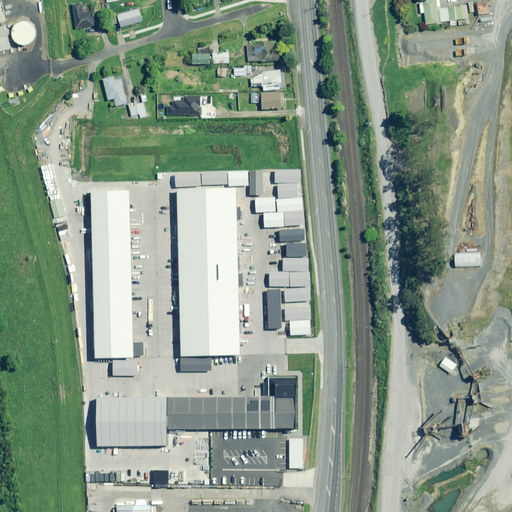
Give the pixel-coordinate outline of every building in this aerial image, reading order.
[(427,0),(423,1),(419,1),(421,13),(424,13),(426,24),(439,23),(437,10),(440,9),(439,0),(427,0)] [(83,13),(81,3),(72,4),(76,29),(95,26),(92,11),(83,13)] [(0,54),(5,54),(4,49),(10,48),(5,26),(0,26),(0,23),(4,23),(0,6),(0,54)] [(449,21),(450,26),(456,25),(456,20),(468,18),(466,6),(439,9),(441,22),(449,21)] [(138,9),(112,17),(114,24),(119,23),(121,28),(142,22),(138,9)] [(36,38),(36,34),(36,30),(34,26),(32,24),(28,22),(24,21),(21,21),(17,23),(14,26),(12,29),(11,33),(12,37),(14,40),(16,43),(20,45),(23,46),(27,45),(31,44),(34,41),(36,38)] [(279,60),(277,40),(272,41),(271,38),(257,40),(257,44),(246,45),(248,62),(262,60),(262,62),(279,60)] [(210,49),(198,49),(198,55),(193,54),(192,64),(209,65),(210,49)] [(229,63),(229,53),(213,53),(213,64),(229,63)] [(280,70),(264,72),(259,75),(259,76),(251,77),(252,87),(260,86),(263,88),(264,91),(279,89),(279,83),(281,83),(280,70)] [(114,80),(113,77),(103,79),(108,100),(114,99),(116,106),(127,103),(121,79),(114,80)] [(419,85),(398,87),(400,103),(413,101),(413,97),(420,97),(419,85)] [(281,109),(280,92),(261,93),(262,109),(281,109)] [(135,103),(129,104),(131,116),(129,116),(130,121),(147,116),(144,103),(136,105),(135,103)] [(247,105),(242,105),(242,116),(254,116),(254,110),(246,109),(247,105)] [(183,356),(239,355),(234,188),(177,190),(183,356)] [(93,358),(133,357),(128,190),(89,191),(93,358)] [(68,208),(61,191),(50,196),(57,212),(68,208)] [(482,252),(456,254),(457,268),(482,266),(482,252)] [(171,261),(159,261),(160,277),(172,277),(171,261)] [(456,365),(446,357),(440,366),(450,373),(456,365)] [(176,388),(176,367),(164,367),(165,388),(176,388)] [(95,397),(96,446),(166,445),(165,396),(95,397)] [(294,397),(166,397),(166,429),(294,429),(294,397)] [(299,458),(275,459),(276,471),(299,469),(299,458)] [(181,468),(159,468),(159,482),(181,482),(181,468)]
